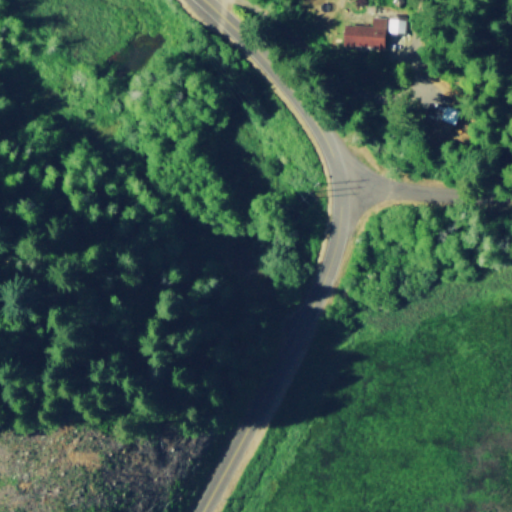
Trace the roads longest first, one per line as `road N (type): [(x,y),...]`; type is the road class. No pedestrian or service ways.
road 1 (residential): [(205,511),(332,249),(348,182)]
road 2 (residential): [(213,0),(284,62),(348,182)]
road 3 (residential): [(348,182),(444,198),(511,192)]
